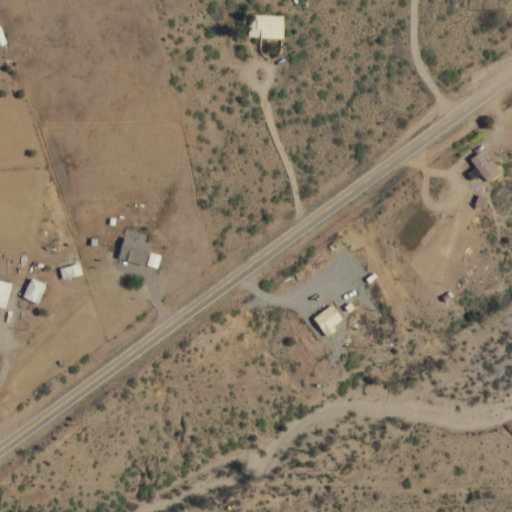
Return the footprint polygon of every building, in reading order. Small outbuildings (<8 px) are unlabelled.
[(246,38),(280,39),(281,16),(247,15),(246,38)] [(467,159),(485,184),(499,174),(488,159),(484,162),(477,152),(467,159)] [(141,266),(147,244),(121,237),(115,258),(141,266)] [(158,256),(148,253),(144,266),(154,268),(158,256)] [(57,268),(59,280),(79,275),(77,264),(57,268)] [(19,298),(35,305),(44,285),(28,278),(19,298)] [(8,284),(0,281),(0,308),(3,309),(8,284)] [(324,337),(333,331),(330,327),(340,320),(329,305),(310,319),(324,337)]
